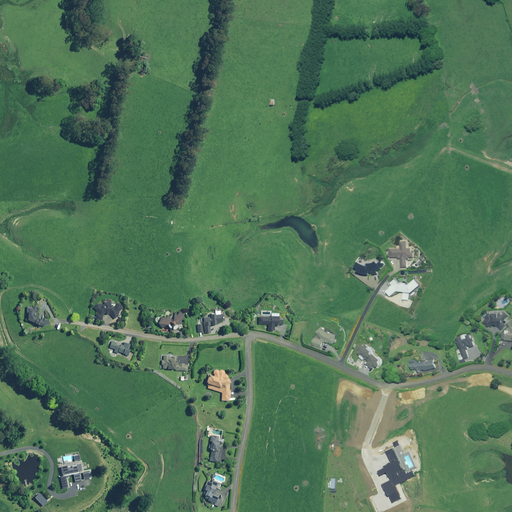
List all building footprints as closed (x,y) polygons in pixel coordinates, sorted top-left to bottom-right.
[(408,242),(401,242),(401,249),(390,249),(390,258),(399,258),(399,259),(402,259),(402,268),(408,268),(407,259),(410,259),(410,258),(414,258),(414,253),(412,253),(412,249),(408,249),(408,242)] [(361,274),(363,275),(365,275),(369,275),(369,273),(371,273),(373,273),(374,275),(376,275),(378,274),(377,272),(380,271),(382,269),(381,268),(383,267),(385,264),(382,261),(380,263),(378,265),(376,262),(374,263),(372,264),(371,264),(368,264),(368,267),(367,267),(362,265),(361,264),(360,263),(356,268),(357,269),(359,270),(358,273),(360,273),(361,274)] [(402,284),(399,284),(396,280),(391,283),(393,286),(387,292),(391,296),(396,291),(404,292),(403,299),(409,300),(410,292),(411,293),(420,285),(416,280),(409,285),(406,285),(406,283),(402,283),(402,284)] [(103,320),(103,314),(105,312),(105,313),(109,314),(109,313),(115,319),(119,315),(118,314),(120,312),(119,312),(123,308),(119,303),(114,307),(113,305),(111,305),(111,302),(104,302),(104,304),(103,304),(101,306),(98,304),(94,308),(99,313),(99,314),(97,314),(96,319),(103,320)] [(43,326),(50,324),(48,319),(44,321),(38,318),(38,319),(36,318),(37,309),(36,309),(36,306),(35,305),(34,305),(33,306),(33,307),(27,306),(26,315),(27,315),(27,320),(29,321),(29,320),(42,326),(42,325),(43,326)] [(159,323),(163,328),(167,325),(169,326),(171,327),(170,332),(173,332),(174,329),(176,329),(179,327),(179,323),(183,323),(181,320),(185,318),(183,316),(184,315),(180,311),(178,315),(175,312),(174,321),(173,321),(172,321),(169,315),(165,319),(162,316),(159,323)] [(499,315),(499,314),(491,314),(490,313),(485,318),(486,319),(483,322),(488,327),(489,325),(491,327),(494,324),(495,324),(502,330),(506,325),(503,322),(509,316),(506,313),(504,315),(501,312),(499,315)] [(204,317),(205,333),(211,333),(210,325),(218,324),(217,322),(224,321),(223,314),(217,315),(216,314),(211,314),(211,317),(204,317)] [(271,316),(259,316),(258,323),(268,324),(268,330),(274,330),(275,324),(276,324),(279,325),(279,324),(283,324),(283,319),(279,319),(279,316),(271,315),(271,316)] [(327,332),(326,330),(327,329),(324,326),(317,332),(322,338),(321,340),(316,338),(313,344),(322,348),(325,340),(334,344),(334,342),(336,343),(337,342),(338,340),(337,339),(336,338),(338,335),(328,331),(328,332),(327,332)] [(462,337),(457,338),(458,342),(457,342),(459,348),(460,348),(464,359),(469,357),(467,350),(468,349),(467,346),(470,346),(471,347),(475,346),(474,341),(475,341),(474,338),(472,339),(470,335),(466,336),(467,339),(463,340),(462,337)] [(112,341),(109,347),(115,349),(114,352),(118,353),(119,351),(126,354),(125,355),(128,356),(130,350),(129,350),(131,344),(125,342),(124,345),(121,344),(120,346),(117,344),(117,343),(112,341)] [(367,346),(365,344),(364,346),(362,345),(361,345),(358,348),(358,349),(359,351),(357,353),(360,356),(360,357),(363,360),(366,359),(368,362),(366,364),(371,369),(374,366),(375,367),(377,367),(378,366),(379,367),(381,364),(380,360),(375,354),(373,350),(369,346),(368,346),(367,346)] [(163,364),(163,368),(176,369),(175,370),(187,370),(188,364),(185,364),(185,363),(176,363),(177,357),(172,356),(171,357),(169,357),(169,355),(163,355),(163,360),(161,359),(161,364),(163,364)] [(421,361),(410,364),(411,370),(417,369),(417,373),(421,372),(421,370),(424,370),(425,371),(436,368),(434,360),(421,363),(421,361)] [(222,400),(229,400),(229,397),(230,397),(231,390),(230,390),(230,384),(229,383),(231,381),(228,376),(227,373),(225,373),(224,370),(221,369),(219,371),(218,370),(216,369),(214,370),(213,372),(215,374),(214,375),(211,374),(210,376),(209,376),(207,381),(208,382),(208,385),(208,387),(222,392),(222,400)] [(219,436),(211,434),(210,441),(212,441),(210,449),(211,450),(209,460),(217,462),(221,445),(219,445),(220,443),(223,443),(224,439),(219,438),(219,436)] [(395,485),(415,476),(414,472),(408,475),(406,471),(404,472),(393,449),(387,452),(393,466),(379,472),(381,476),(388,473),(391,481),(383,485),(388,497),(390,496),(393,503),(402,499),(395,485)] [(67,465),(60,466),(62,476),(60,477),(62,488),(67,487),(65,478),(68,477),(68,474),(73,473),(75,481),(80,480),(79,471),(82,470),(81,463),(76,464),(76,465),(67,467),(67,465)] [(216,475),(213,474),(211,476),(213,477),(211,482),(207,481),(204,489),(205,490),(203,494),(206,495),(205,498),(208,499),(208,500),(214,503),(214,504),(219,506),(221,500),(217,498),(218,496),(214,494),(219,482),(214,480),(216,475)] [(39,493),(35,497),(43,506),(47,502),(39,493)]
